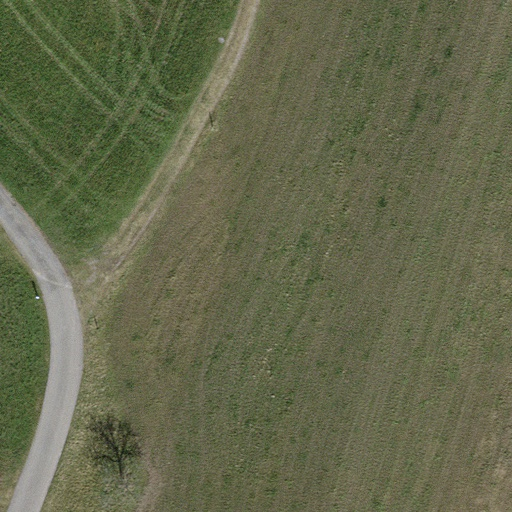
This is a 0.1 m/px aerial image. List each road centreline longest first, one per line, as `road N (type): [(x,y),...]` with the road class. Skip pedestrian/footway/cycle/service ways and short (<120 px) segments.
road 1 (track): [(252,0),(203,116),(66,335)]
road 2 (track): [(21,511),(55,421),(66,335)]
road 3 (track): [(66,335),(57,288),(0,200)]
